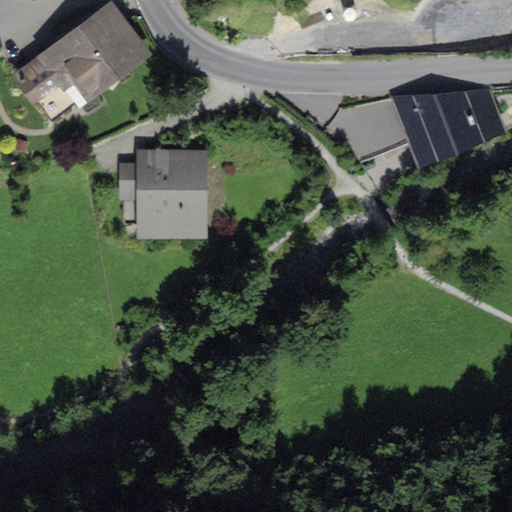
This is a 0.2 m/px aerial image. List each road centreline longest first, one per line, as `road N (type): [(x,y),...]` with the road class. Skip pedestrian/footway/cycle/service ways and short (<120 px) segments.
road 1 (tertiary): [(254,72),(511,73)]
road 2 (residential): [(254,72),(369,175)]
road 3 (tertiary): [(156,0),(175,38),(254,72)]
